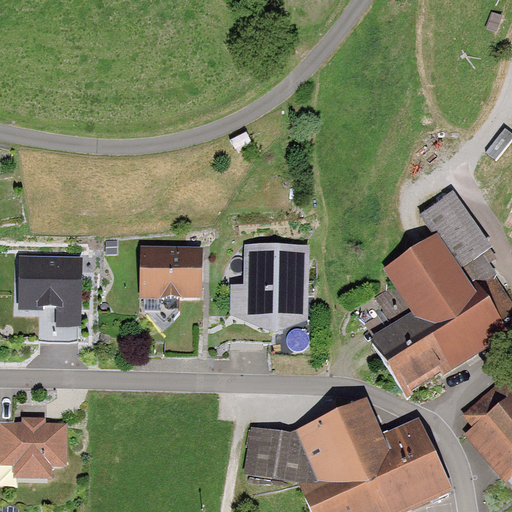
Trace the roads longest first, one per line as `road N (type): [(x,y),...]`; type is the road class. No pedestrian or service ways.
road 1 (residential): [(466,511),(455,458),(432,423),(341,386),(0,376)]
road 2 (track): [(0,131),(81,149),(197,142),(249,117),(301,74),(357,0)]
road 3 (track): [(341,386),(301,74),(267,0)]
road 4 (track): [(416,0),(436,123),(511,268)]
road 5 (track): [(247,383),(224,511)]
